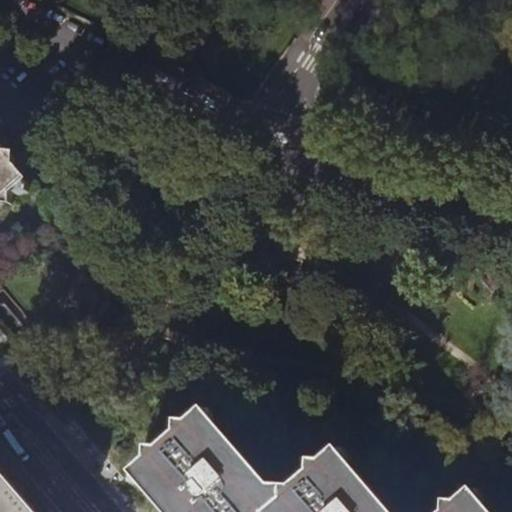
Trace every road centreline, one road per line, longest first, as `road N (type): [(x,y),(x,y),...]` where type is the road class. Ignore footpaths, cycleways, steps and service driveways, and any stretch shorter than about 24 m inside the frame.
road 1 (unclassified): [(287,139),(235,129),(0,0)]
road 2 (unclassified): [(511,222),(321,163),(287,139)]
road 3 (unclassified): [(287,139),(297,91),(356,0)]
road 4 (residential): [(9,402),(111,511)]
